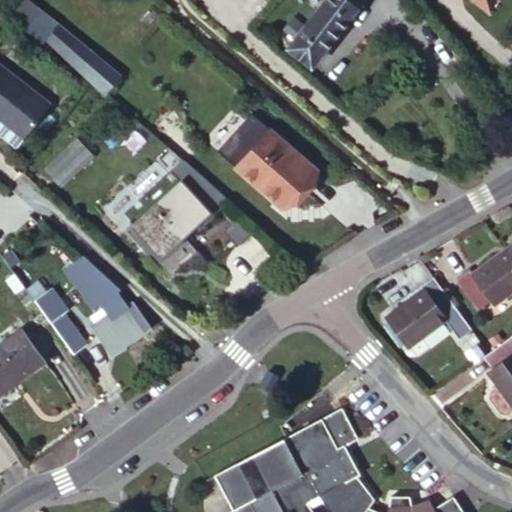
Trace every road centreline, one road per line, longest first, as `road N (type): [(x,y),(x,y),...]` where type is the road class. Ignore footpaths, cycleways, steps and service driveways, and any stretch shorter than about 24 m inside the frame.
road 1 (tertiary): [(0,506),(22,488),(64,480),(218,372),(257,323),(315,287)]
road 2 (unknown): [(448,213),(312,104),(244,37),(222,0)]
road 3 (residential): [(315,287),(463,465),(511,487)]
road 4 (tertiary): [(315,287),(511,179)]
